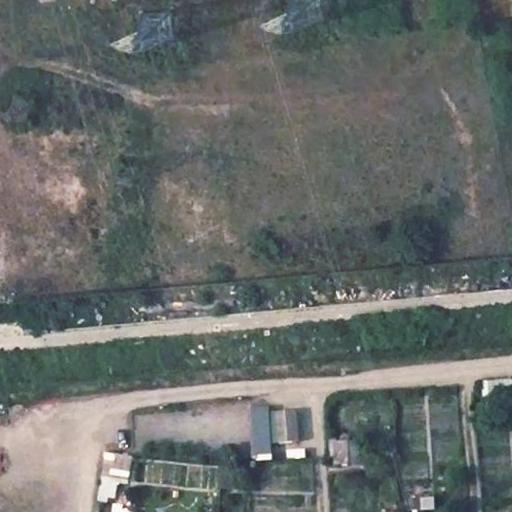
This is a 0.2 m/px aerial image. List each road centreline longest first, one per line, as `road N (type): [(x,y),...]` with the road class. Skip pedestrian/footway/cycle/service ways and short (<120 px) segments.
road 1 (track): [(85,511),(95,447),(112,415),(135,399),(511,363)]
road 2 (unknown): [(467,368),(481,511)]
road 3 (unknown): [(315,382),(322,511)]
